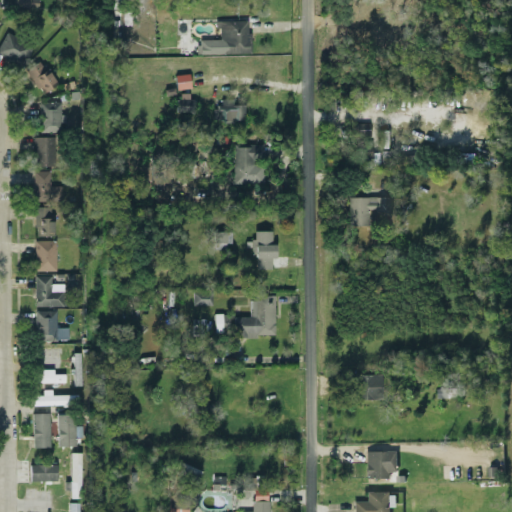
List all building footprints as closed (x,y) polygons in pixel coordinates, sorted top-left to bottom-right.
[(247,21),(217,21),(217,39),(196,40),(197,55),(248,54),(247,21)] [(31,44),(4,33),(0,41),(0,55),(22,65),(31,44)] [(55,86),(41,60),(25,68),(39,94),(55,86)] [(188,74),(174,75),(175,90),(189,88),(188,74)] [(176,112),(192,112),(191,93),(176,94),(176,112)] [(217,122),(244,122),(243,104),(232,105),(232,99),(216,100),(217,122)] [(59,102),(40,103),(41,132),(62,132),(62,114),(60,115),(59,102)] [(353,124),(354,137),(369,136),(369,123),(353,124)] [(33,166),(55,166),(54,137),(33,137),(33,166)] [(261,145),(232,145),(233,184),(262,183),(261,145)] [(61,202),(61,186),(49,186),(49,171),(33,171),(32,201),(61,202)] [(348,197),(348,226),(367,227),(368,213),(388,213),(389,197),(348,197)] [(33,236),(51,237),(52,208),(34,207),(33,236)] [(270,231),(253,231),(253,241),(250,241),(250,271),(271,270),(270,258),(274,258),(274,245),(270,245),(270,231)] [(228,232),(213,232),(213,250),(229,250),(228,232)] [(55,271),(55,241),(33,241),(33,271),(55,271)] [(62,307),(62,285),(50,285),(50,276),(33,276),(33,307),(62,307)] [(191,306),(211,305),(210,291),(191,292),(191,306)] [(233,317),(233,336),(273,337),(274,297),(248,296),(248,317),(233,317)] [(63,383),(63,374),(53,374),(53,370),(37,369),(37,383),(63,383)] [(357,400),(381,400),(380,374),(356,375),(357,400)] [(32,406),(77,405),(76,395),(50,395),(50,390),(41,390),(41,396),(31,396),(32,406)] [(438,398),(457,398),(457,390),(438,391),(438,398)] [(48,413),(31,414),(32,448),(48,447),(48,413)] [(56,447),(74,447),(74,415),(57,415),(56,447)] [(396,451),(365,451),(365,479),(389,478),(389,472),(396,472),(396,451)] [(80,453),(70,453),(69,498),(79,498),(80,453)] [(55,465),(29,465),(29,482),(56,481),(55,465)] [(352,501),(352,511),(389,511),(389,507),(395,507),(395,492),(365,493),(365,501),(352,501)] [(77,511),(77,503),(68,503),(68,511),(77,511)]
